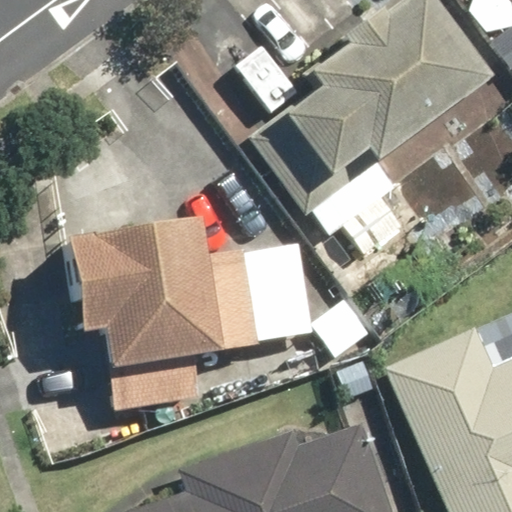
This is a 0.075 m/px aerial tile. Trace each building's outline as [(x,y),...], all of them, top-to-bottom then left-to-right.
[(400,0),(294,80),(305,94),(241,142),(298,218),(477,83),(450,47),(454,44),(421,0),(400,0)] [(252,50),(225,70),(258,116),(286,96),(252,50)] [(249,351),(236,257),(189,264),(184,230),(51,248),(65,342),(92,338),(103,414),(209,399),(203,358),(249,351)] [(511,511),(511,310),(375,371),(437,511),(511,511)] [(168,470),(176,496),(126,511),(379,511),(356,440),(353,429),(291,449),(286,432),(168,470)]
